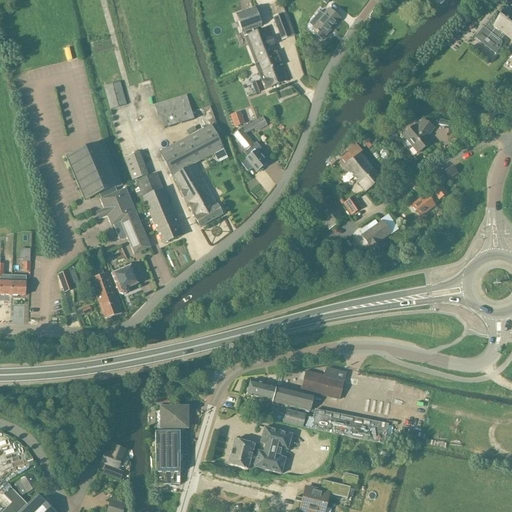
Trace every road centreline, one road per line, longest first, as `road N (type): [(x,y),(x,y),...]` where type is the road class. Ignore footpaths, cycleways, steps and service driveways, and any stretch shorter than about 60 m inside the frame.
road 1 (tertiary): [(0,329),(93,335),(124,328),(235,235),(279,187),(322,82),(375,0)]
road 2 (primary): [(0,377),(105,365),(466,289)]
road 3 (unclassified): [(180,511),(210,406),(239,369),(347,347),(478,365),(496,348),(497,316)]
road 4 (unclassified): [(511,135),(456,155),(356,222)]
